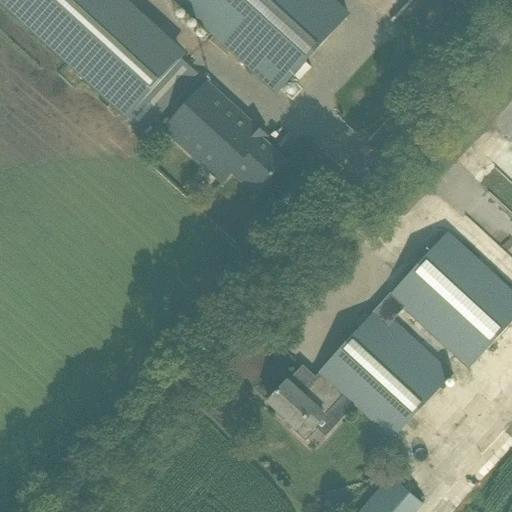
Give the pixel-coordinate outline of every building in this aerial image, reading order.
[(0,0),(0,3),(127,120),(187,54),(128,0),(0,0)] [(351,15),(334,0),(173,0),(277,95),(351,15)] [(164,130),(207,170),(222,183),(232,172),(251,189),(255,184),(261,189),(285,162),(263,141),(267,137),(252,124),(208,83),(164,130)] [(453,376),(394,321),(405,309),(470,369),(511,322),(511,292),(448,233),(320,372),(322,374),(302,395),(288,382),(269,402),(297,428),(295,431),(307,441),(317,428),(308,421),(340,387),(396,438),(453,376)] [(417,511),(423,505),(390,476),(377,492),(400,511),(417,511)]
